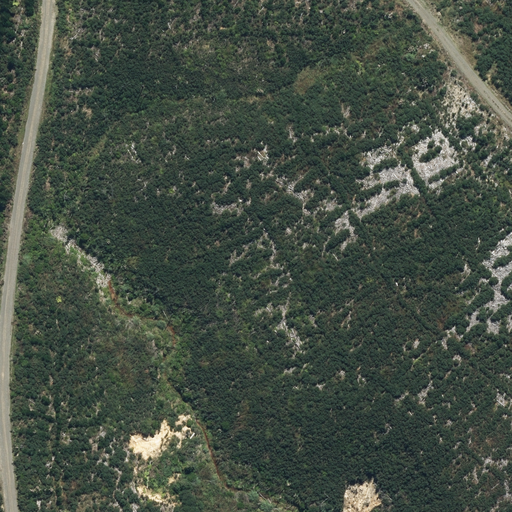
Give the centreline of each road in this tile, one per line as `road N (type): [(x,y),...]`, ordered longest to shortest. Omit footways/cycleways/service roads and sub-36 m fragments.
road 1 (track): [(27,0),(7,331),(26,511)]
road 2 (track): [(511,120),(395,0)]
